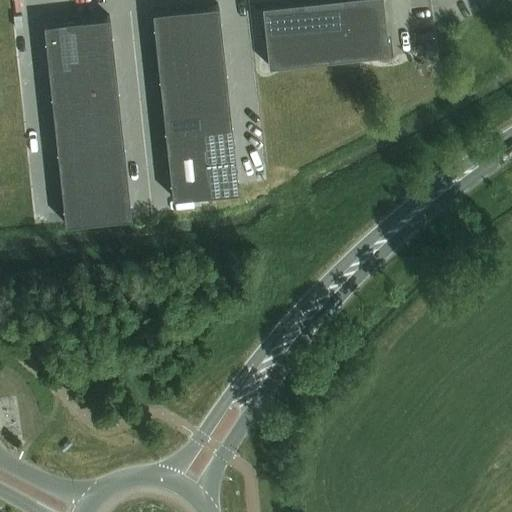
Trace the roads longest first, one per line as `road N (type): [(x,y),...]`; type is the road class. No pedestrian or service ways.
road 1 (primary): [(474,167),(458,170),(346,261),(259,355),(195,446),(154,476)]
road 2 (primary): [(205,508),(214,471),(294,351),(345,289),(467,182),(474,167)]
